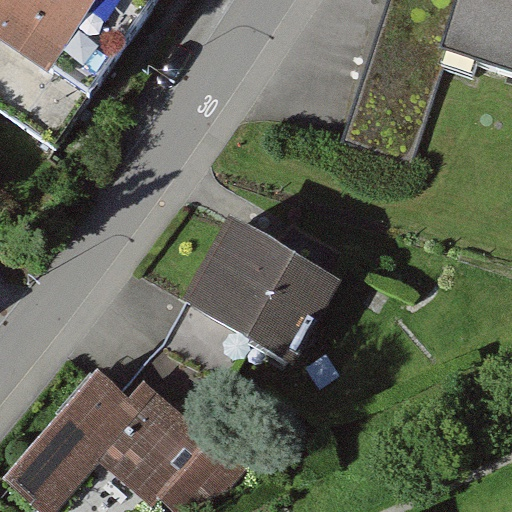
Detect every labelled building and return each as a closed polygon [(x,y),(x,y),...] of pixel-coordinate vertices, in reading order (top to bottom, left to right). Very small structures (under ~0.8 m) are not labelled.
[(0,0),(0,114),(56,154),(161,0),(0,0)] [(441,51),(457,0),(391,0),(345,145),(404,164),(441,51)] [(511,74),(511,0),(457,0),(441,51),(511,74)] [(277,248),(232,221),(184,302),(188,304),(256,345),(292,366),(340,285),(332,281),(277,248)] [(291,225),(277,248),(332,281),(346,257),(291,225)] [(256,345),(188,304),(161,349),(229,390),(256,345)] [(229,390),(161,349),(123,387),(129,392),(143,375),(203,426),(229,390)] [(123,387),(98,366),(1,480),(39,511),(56,511),(98,463),(151,508),(162,501),(174,511),(177,511),(252,467),(203,426),(143,375),(129,392),(123,387)]
